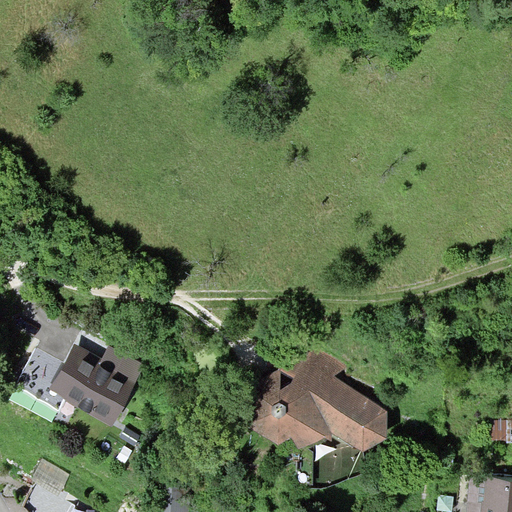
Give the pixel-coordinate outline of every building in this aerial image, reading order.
[(145,364),(109,345),(102,358),(74,343),(49,389),(62,396),(66,401),(113,426),(145,364)] [(277,373),(250,388),(249,419),(294,446),(327,427),(327,421),(361,441),(379,431),(379,410),(361,399),(354,404),(328,388),(328,380),(301,363),(290,380),(277,386),(277,373)] [(511,426),(489,427),(490,437),(511,436),(511,426)] [(308,450),(294,446),(295,483),(308,482),(308,450)] [(483,511),(511,511),(511,479),(470,475),(468,505),(484,507),(483,511)] [(156,484),(155,504),(176,505),(176,501),(183,501),(184,485),(156,484)]
